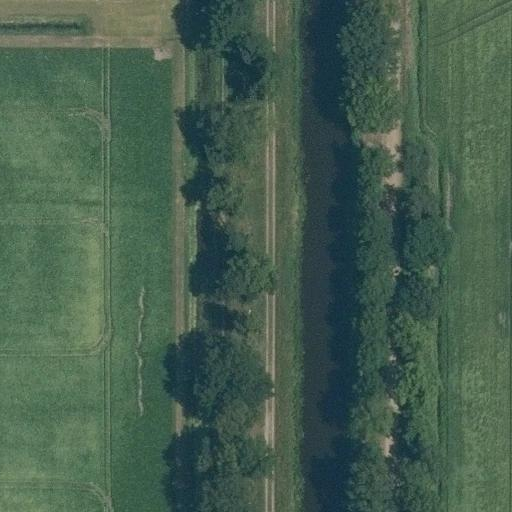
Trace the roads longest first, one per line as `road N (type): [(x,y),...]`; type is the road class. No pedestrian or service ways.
road 1 (track): [(276,0),(273,511)]
road 2 (track): [(390,0),(388,511)]
